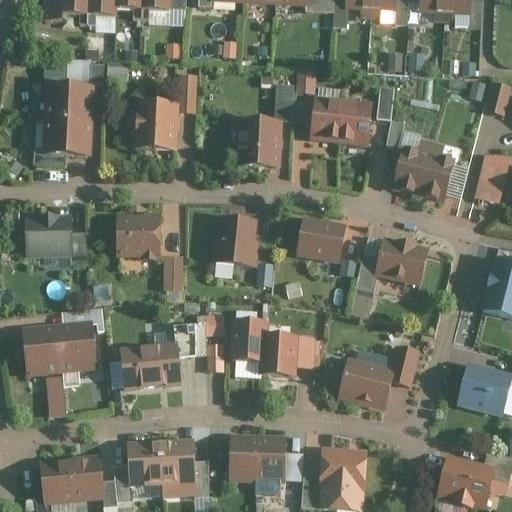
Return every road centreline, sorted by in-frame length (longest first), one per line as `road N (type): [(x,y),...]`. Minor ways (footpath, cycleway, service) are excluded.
road 1 (residential): [(419,443),(473,238),(286,196),(0,196)]
road 2 (residential): [(4,448),(182,420),(317,425),(419,443)]
